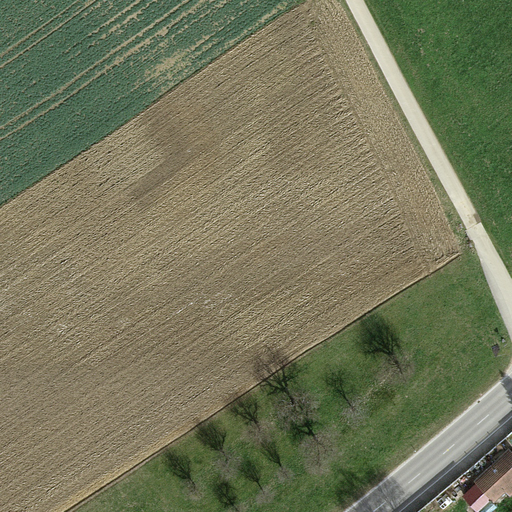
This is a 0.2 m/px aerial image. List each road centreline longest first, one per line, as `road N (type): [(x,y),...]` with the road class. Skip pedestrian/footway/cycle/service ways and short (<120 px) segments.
road 1 (track): [(361,0),(511,291)]
road 2 (tertiary): [(511,395),(368,511)]
